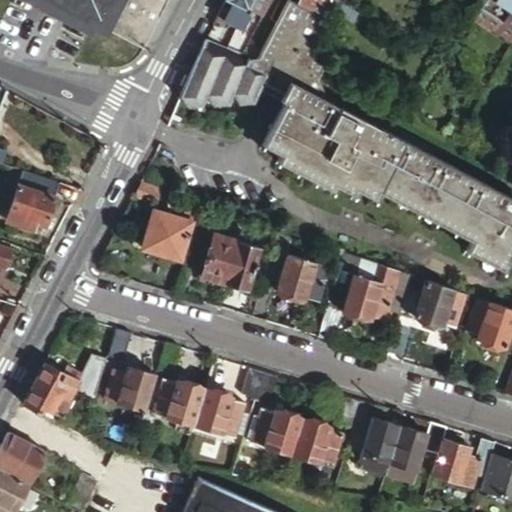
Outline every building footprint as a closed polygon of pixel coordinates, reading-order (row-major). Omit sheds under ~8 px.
[(144,43),(166,0),(34,0),(104,38),(106,33),(135,49),(144,43)] [(227,0),(223,0),(214,17),(220,20),(230,1),(227,0)] [(255,0),(227,0),(230,1),(220,20),(243,32),(252,14),(249,12),(255,0)] [(327,5),(318,0),(304,0),(300,12),(327,28),(331,7),(327,5)] [(511,9),(500,0),(488,0),(487,3),(511,21),(511,9)] [(511,0),(500,0),(511,9),(511,0)] [(241,58),(203,38),(176,92),(198,103),(202,96),(225,108),(228,103),(251,115),(256,106),(283,120),(265,160),(285,169),(282,177),(339,202),(343,194),(362,203),(365,198),(384,206),(387,200),(479,241),(474,254),(511,270),(511,201),(327,118),(328,116),(322,65),(326,55),(323,52),(327,28),(300,12),(292,8),(262,64),(248,62),(241,58)] [(334,54),(327,67),(340,74),(341,72),(347,61),(334,54)] [(350,55),(347,61),(341,72),(355,78),(363,62),(350,55)] [(58,184),(20,171),(3,220),(33,230),(35,223),(45,226),(58,184)] [(165,188),(142,180),(135,192),(160,201),(165,188)] [(158,209),(145,245),(182,257),(198,207),(189,204),(185,217),(158,209)] [(263,247),(217,231),(204,273),(226,280),(226,282),(249,289),(263,247)] [(280,234),(262,284),(306,298),(307,295),(321,299),(330,268),(289,254),(294,239),(280,234)] [(0,278),(10,249),(0,244),(0,278)] [(328,305),(345,310),(385,322),(390,308),(404,271),(348,251),(328,305)] [(390,308),(402,312),(412,289),(418,276),(404,271),(390,308)] [(458,328),(470,295),(431,281),(426,294),(412,289),(402,312),(401,314),(416,320),(418,316),(445,326),(446,324),(458,328)] [(511,351),(511,309),(479,298),(468,329),(482,334),(481,337),(510,347),(509,351),(511,351)] [(317,335),(334,341),(345,310),(328,305),(317,335)] [(130,333),(115,328),(107,355),(122,359),(130,333)] [(164,343),(156,369),(170,373),(178,347),(164,343)] [(106,358),(92,354),(81,374),(77,382),(61,373),(42,363),(21,403),(39,413),(42,408),(62,419),(70,402),(68,401),(73,391),(94,397),(106,358)] [(77,382),(81,374),(66,365),(61,373),(77,382)] [(102,400),(143,412),(155,375),(125,366),(123,373),(111,369),(102,400)] [(248,368),(240,393),(254,398),(261,372),(248,368)] [(261,372),(254,398),(268,402),(276,376),(261,372)] [(150,414),(192,426),(203,389),(174,380),(173,382),(160,379),(150,414)] [(192,426),(233,438),(244,404),(230,400),(231,397),(203,389),(192,426)] [(337,424),(352,428),(360,402),(345,397),(337,424)] [(352,428),(366,433),(358,456),(355,467),(383,476),(398,426),(371,418),(374,406),(360,402),(352,428)] [(301,417),(270,408),(269,411),(257,408),(247,443),(290,455),(301,417)] [(329,426),(301,417),(290,455),(331,468),(342,433),(328,429),(329,426)] [(434,463),(441,438),(445,427),(429,422),(425,434),(398,426),(383,476),(411,483),(419,457),(434,463)] [(358,456),(366,433),(352,428),(344,451),(358,456)] [(0,440),(0,468),(27,483),(45,451),(6,430),(0,440)] [(470,447),(441,438),(434,463),(430,475),(471,487),(480,458),(468,454),(470,447)] [(479,490),(511,499),(511,458),(489,452),(479,490)] [(0,468),(0,511),(11,511),(27,483),(0,468)] [(64,503),(79,511),(95,482),(80,474),(64,503)] [(398,511),(195,476),(179,511),(398,511)]
